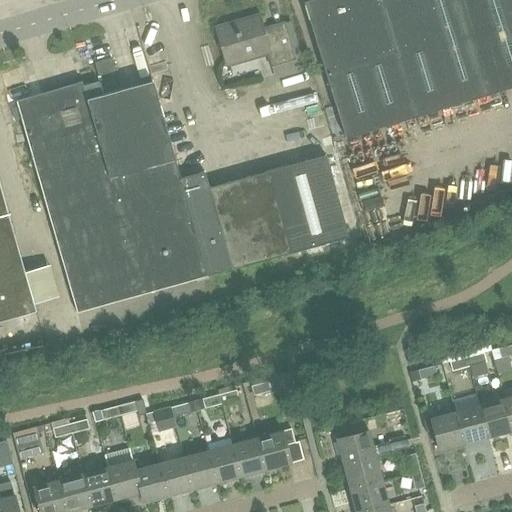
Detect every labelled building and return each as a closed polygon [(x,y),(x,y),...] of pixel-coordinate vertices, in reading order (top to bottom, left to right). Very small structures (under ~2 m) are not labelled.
[(511,0),(312,0),(303,3),(345,139),(511,87),(511,0)] [(263,30),(258,15),(216,28),(227,66),(268,55),(272,67),(296,60),(285,23),(263,30)] [(115,72),(112,59),(94,64),(98,77),(115,72)] [(264,95),(316,86),(314,76),(262,85),(264,95)] [(82,83),(16,101),(76,314),(209,276),(231,270),(291,253),(349,237),(326,155),(268,172),(208,189),(204,173),(180,179),(152,82),(102,97),(98,83),(83,87),(82,83)] [(0,322),(36,313),(0,186),(0,322)] [(26,267),(36,298),(60,291),(51,259),(26,267)] [(501,358),(511,355),(511,344),(499,348),(501,358)] [(484,352),(467,357),(470,367),(486,362),(484,352)] [(470,367),(467,357),(450,361),(453,371),(470,367)] [(420,380),(438,375),(435,366),(418,371),(420,380)] [(251,386),(254,395),(271,391),(268,381),(251,386)] [(236,390),(219,394),(221,404),(239,399),(236,390)] [(204,409),(221,404),(219,394),(202,399),(204,409)] [(511,432),(511,428),(504,399),(480,405),(489,438),(511,432)] [(137,411),(134,401),(117,406),(120,415),(137,411)] [(190,412),(188,403),(170,407),(173,417),(190,412)] [(489,438),(480,405),(455,412),(464,445),(489,438)] [(100,410),(103,420),(120,415),(117,406),(100,410)] [(170,407),(153,412),(156,421),(173,417),(170,407)] [(464,445),(455,412),(430,419),(439,452),(464,445)] [(73,433),(90,429),(87,419),(70,423),(73,433)] [(56,438),(73,433),(70,423),(53,428),(56,438)] [(282,431),(257,438),(266,471),(291,464),(286,445),(295,443),(291,429),(282,431)] [(336,440),(342,464),(375,455),(376,456),(392,452),(390,443),(373,447),(369,431),(336,440)] [(29,446),(40,443),(37,433),(13,439),(19,460),(31,457),(29,446)] [(208,451),(217,484),(241,477),(232,444),(230,438),(206,444),(208,451)] [(241,477),(266,471),(257,438),(232,444),(241,477)] [(107,468),(116,500),(139,494),(141,493),(134,470),(136,469),(134,461),(132,461),(129,448),(104,455),(107,468)] [(208,451),(183,457),(192,490),(217,484),(208,451)] [(406,456),(411,473),(421,470),(416,453),(406,456)] [(382,480),(376,456),(375,455),(342,464),(349,489),(382,480)] [(168,496),(192,490),(183,457),(159,463),(168,496)] [(439,458),(423,460),(426,491),(443,489),(439,458)] [(159,463),(136,469),(134,470),(141,493),(139,494),(141,503),(168,496),(159,463)] [(107,468),(83,474),(92,506),(116,500),(107,468)] [(425,487),(421,470),(411,473),(415,490),(425,487)] [(67,511),(68,511),(92,506),(83,474),(59,480),(67,511)] [(349,489),(355,511),(360,511),(388,505),(400,502),(393,478),(382,480),(349,489)] [(39,511),(67,511),(59,480),(33,487),(39,511)] [(0,499),(0,511),(18,511),(14,495),(0,499)] [(416,511),(426,511),(424,503),(415,506),(416,511)]
